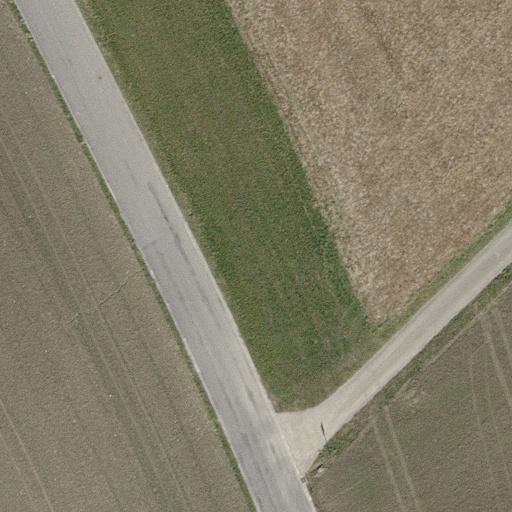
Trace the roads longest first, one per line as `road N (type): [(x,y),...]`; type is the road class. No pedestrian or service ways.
road 1 (tertiary): [(38,0),(275,467),(290,511)]
road 2 (track): [(275,467),(511,248)]
